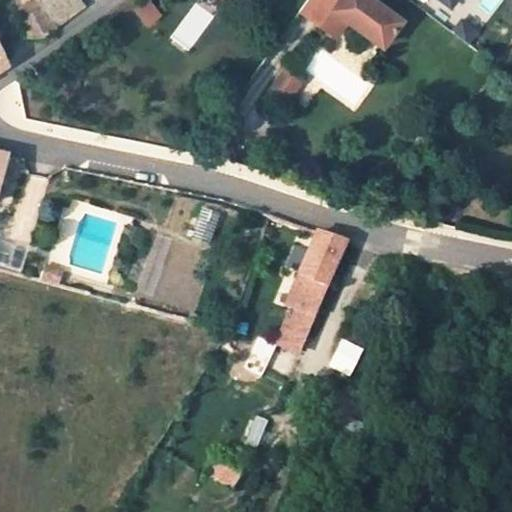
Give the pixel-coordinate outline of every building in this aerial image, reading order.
[(31,0),(16,7),(21,16),(40,8),(33,0),(31,0)] [(440,0),(457,11),(464,0),(440,0)] [(386,42),(335,5),(304,47),(320,59),(332,43),(366,68),(386,42)] [(44,36),(56,28),(44,6),(40,8),(21,16),(28,36),(29,39),(44,36)] [(281,68),(269,88),(291,101),(303,80),(281,68)] [(278,228),(281,220),(268,216),(265,224),(278,228)] [(315,232),(282,304),(298,312),(285,345),(297,348),(310,317),(345,243),(315,232)] [(60,272),(44,267),(41,280),(57,284),(60,272)] [(231,331),(257,338),(260,331),(233,324),(231,331)] [(261,371),(283,382),(295,356),(274,344),(261,371)] [(261,371),(259,370),(254,379),(278,391),(283,382),(261,371)]
